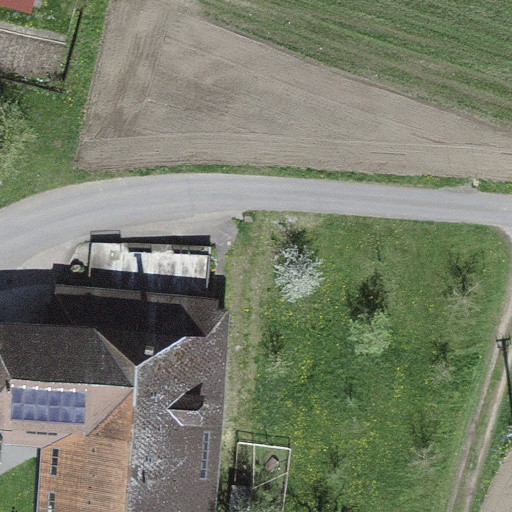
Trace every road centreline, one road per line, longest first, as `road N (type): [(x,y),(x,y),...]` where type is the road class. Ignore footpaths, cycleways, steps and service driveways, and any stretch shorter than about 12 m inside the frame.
road 1 (track): [(0,241),(61,214),(185,195),(511,210)]
road 2 (track): [(457,511),(511,308)]
